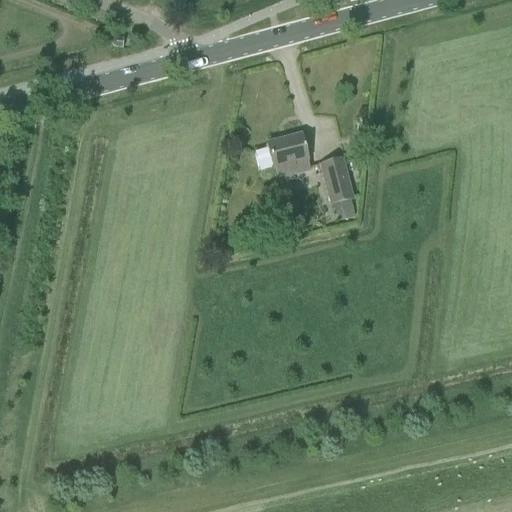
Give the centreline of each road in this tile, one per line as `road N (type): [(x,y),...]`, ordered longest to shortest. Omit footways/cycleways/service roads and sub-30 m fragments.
road 1 (unknown): [(432,0),(442,62),(407,141),(339,511)]
road 2 (tertiary): [(186,62),(425,0)]
road 3 (tertiary): [(0,112),(186,62)]
road 4 (unclassified): [(186,62),(160,29),(85,0)]
